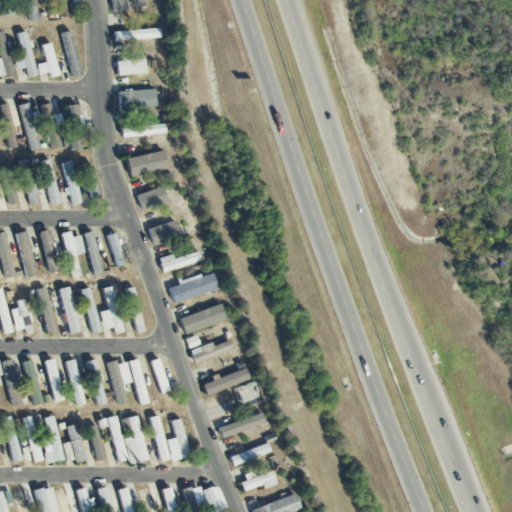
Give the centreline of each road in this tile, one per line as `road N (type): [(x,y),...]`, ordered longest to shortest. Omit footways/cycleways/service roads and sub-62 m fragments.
road 1 (motorway): [(472,511),(361,229),(286,0)]
road 2 (residential): [(95,0),(112,176),(239,511)]
road 3 (motorway): [(237,0),(332,268)]
road 4 (motorway): [(332,268),(424,511)]
road 5 (residential): [(222,469),(0,476)]
road 6 (residential): [(172,339),(144,349),(0,349)]
road 7 (residential): [(129,219),(0,221)]
